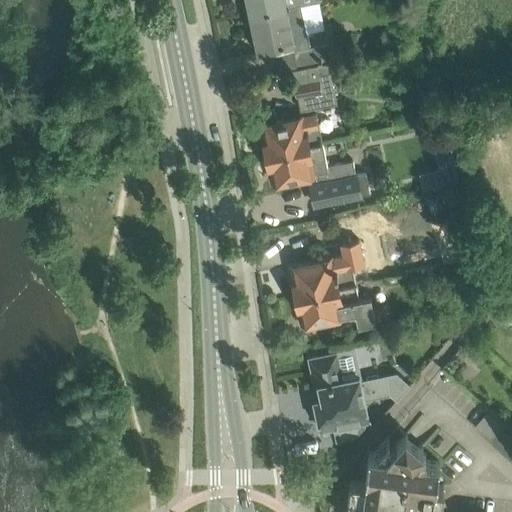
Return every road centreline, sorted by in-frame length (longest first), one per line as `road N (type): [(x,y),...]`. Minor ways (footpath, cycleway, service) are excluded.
road 1 (tertiary): [(214,367),(209,257),(167,0)]
road 2 (residential): [(300,511),(511,275)]
road 3 (tertiary): [(244,511),(239,442),(214,367)]
road 4 (tertiary): [(214,367),(213,511)]
